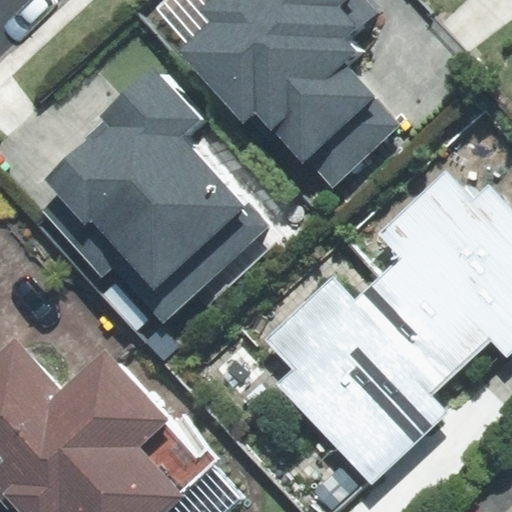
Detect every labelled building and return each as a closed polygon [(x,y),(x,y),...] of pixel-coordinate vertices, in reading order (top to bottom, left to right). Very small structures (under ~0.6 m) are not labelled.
[(171,0),(159,11),(189,44),(180,52),(242,121),(254,110),(302,163),(307,158),(331,185),(397,126),(344,68),(363,51),(351,38),(376,16),(361,0),(171,0)] [(106,123),(45,179),(58,195),(44,210),(102,276),(116,266),(162,322),(269,226),(249,203),(244,206),(179,136),(199,118),(153,67),(100,115),(106,123)] [(403,259),(384,275),(465,362),(490,337),(507,355),(511,350),(511,208),(489,184),(474,198),(448,171),(380,234),(403,259)] [(465,362),(384,275),(355,302),(333,279),(267,340),(294,370),(280,384),(372,482),(447,412),(430,394),(465,362)] [(167,417),(107,351),(62,392),(13,339),(0,350),(0,486),(1,487),(0,488),(0,498),(12,511),(163,511),(167,509),(170,511),(223,511),(239,498),(213,470),(223,460),(182,416),(167,417)]
